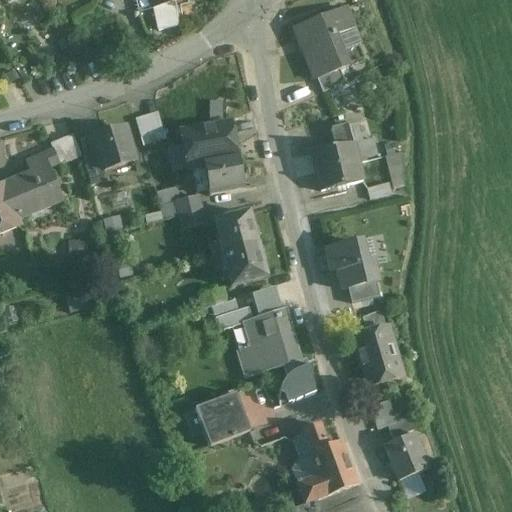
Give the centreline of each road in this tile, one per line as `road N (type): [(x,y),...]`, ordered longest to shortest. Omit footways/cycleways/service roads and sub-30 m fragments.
road 1 (residential): [(386,511),(322,343),(262,83),(256,11)]
road 2 (unclassified): [(256,11),(132,86),(0,120)]
